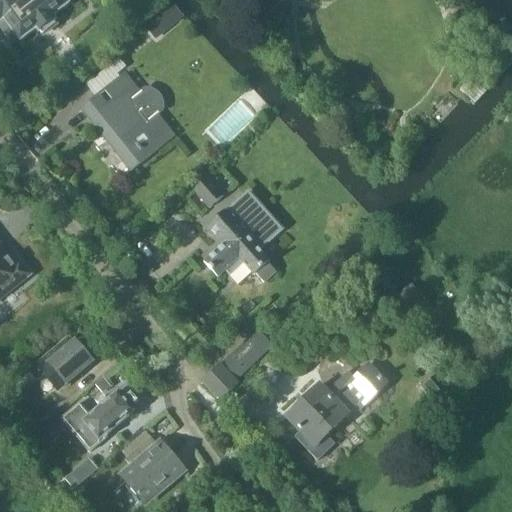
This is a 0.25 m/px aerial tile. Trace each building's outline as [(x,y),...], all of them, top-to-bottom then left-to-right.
[(0,0),(0,22),(3,21),(19,42),(35,30),(38,33),(38,32),(41,36),(56,25),(53,21),(54,20),(52,17),(73,0),(0,0)] [(102,92),(79,110),(130,174),(173,139),(172,137),(155,117),(158,114),(159,115),(163,113),(163,109),(163,106),(163,102),(161,98),(158,94),(155,92),(151,90),(147,89),(143,89),(140,92),(141,93),(138,95),(122,76),(102,92)] [(206,179),(192,192),(208,210),(223,197),(206,179)] [(253,276),(255,275),(264,284),(275,274),(266,264),(269,262),(259,252),(283,231),(248,192),(205,229),(221,248),(204,264),(217,279),(238,260),(253,276)] [(124,226),(113,234),(121,244),(132,236),(124,226)] [(0,245),(0,299),(30,275),(19,261),(15,264),(0,245)] [(44,363),(38,368),(57,391),(91,363),(69,337),(41,360),(44,363)] [(219,365),(200,384),(218,402),(237,384),(234,381),(254,362),(240,347),(220,366),(219,365)] [(319,383),(282,418),(298,435),(294,438),(317,462),(335,445),(327,438),(350,416),(349,414),(355,408),(359,413),(388,385),(368,364),(353,378),(347,372),(327,392),(319,383)] [(429,381),(422,387),(433,399),(440,394),(429,381)] [(60,414),(55,418),(62,426),(89,456),(106,441),(105,440),(136,413),(134,409),(134,407),(127,399),(125,399),(117,390),(87,416),(74,401),(68,406),(69,407),(60,415),(60,414)] [(130,470),(120,479),(143,506),(182,471),(159,444),(141,460),(135,452),(123,462),(130,470)]
